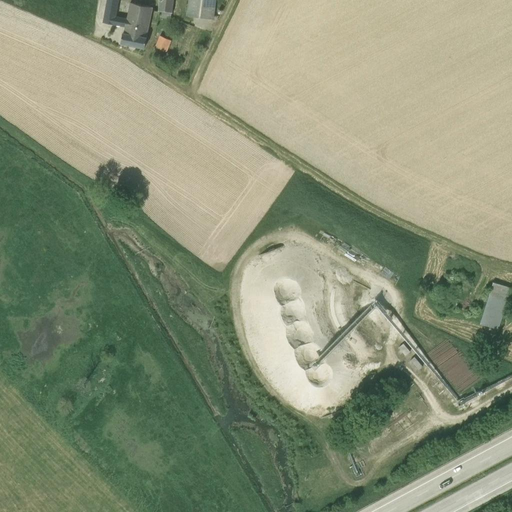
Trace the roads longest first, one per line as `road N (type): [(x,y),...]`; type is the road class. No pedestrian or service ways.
road 1 (track): [(511,268),(369,208),(191,96),(234,0)]
road 2 (motorway): [(511,445),(389,511)]
